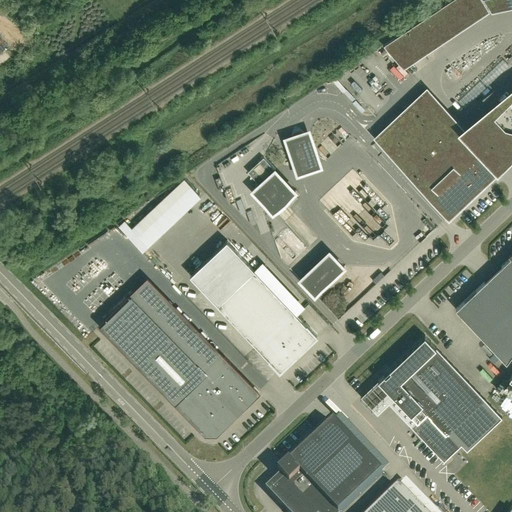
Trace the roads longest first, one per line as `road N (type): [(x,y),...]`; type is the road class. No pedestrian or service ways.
road 1 (unclassified): [(210,490),(511,205)]
road 2 (tertiary): [(0,272),(210,490)]
